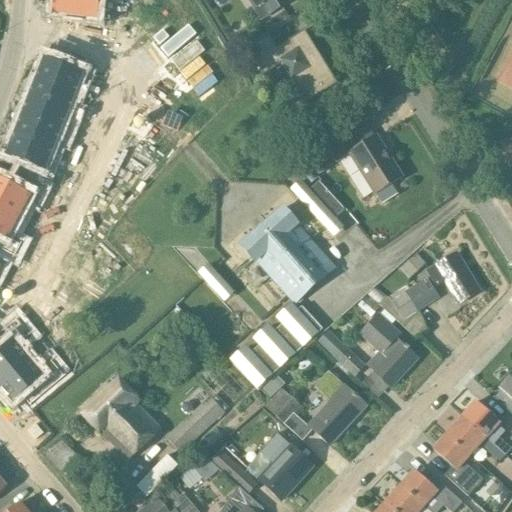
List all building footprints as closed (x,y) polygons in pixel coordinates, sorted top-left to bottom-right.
[(55,0),(54,13),(96,18),(98,0),(55,0)] [(264,3),(271,15),(291,3),(288,0),(248,0),(254,10),(264,3)] [(280,66),(304,105),(336,84),(304,31),(303,32),(305,36),(299,40),(296,36),(276,49),(268,36),(247,49),(264,75),(280,66)] [(46,60),(39,77),(75,91),(81,75),(46,60)] [(39,77),(33,93),(68,107),(75,91),(39,77)] [(33,93),(27,108),(62,122),(68,107),(33,93)] [(108,93),(103,103),(112,107),(117,98),(108,93)] [(103,103),(99,112),(108,116),(112,107),(103,103)] [(27,108),(20,124),(56,138),(62,122),(27,108)] [(20,124),(14,139),(50,154),(56,138),(20,124)] [(93,124),(88,133),(97,137),(102,128),(93,124)] [(88,133),(84,142),(92,146),(97,137),(88,133)] [(379,202),(384,203),(394,197),(396,192),(391,185),(401,179),(376,138),(356,150),(347,136),(327,149),(336,163),(349,155),(374,195),(375,195),(379,202)] [(14,139),(8,156),(43,170),(50,154),(14,139)] [(78,154),(73,163),(82,167),(87,158),(78,154)] [(73,163),(68,172),(77,177),(82,167),(73,163)] [(0,181),(0,208),(17,217),(27,198),(36,202),(43,189),(20,177),(14,189),(0,181)] [(343,210),(318,182),(299,200),(323,227),(343,210)] [(0,208),(0,249),(9,254),(15,242),(7,237),(17,217),(0,208)] [(255,262),(293,304),(331,270),(293,228),(295,226),(282,211),(240,248),(254,263),(255,262)] [(399,270),(409,281),(426,265),(416,254),(399,270)] [(445,282),(459,304),(479,292),(456,255),(428,272),(437,287),(445,282)] [(201,270),(220,301),(231,294),(212,263),(201,270)] [(391,302),(403,322),(440,299),(427,279),(391,302)] [(235,368),(256,391),(322,331),(301,308),(235,368)] [(367,367),(390,388),(417,360),(395,340),(399,336),(378,317),(361,335),(380,353),(367,367)] [(16,320),(0,333),(0,382),(28,359),(17,346),(29,336),(16,320)] [(317,342),(354,378),(365,366),(327,331),(317,342)] [(28,359),(0,382),(0,387),(12,402),(20,395),(30,406),(64,378),(51,362),(39,372),(28,359)] [(308,428),(329,447),(365,407),(327,372),(313,388),(331,404),(308,428)] [(511,378),(501,390),(511,399),(511,378)] [(99,433),(127,462),(161,430),(137,404),(138,403),(118,382),(83,416),(99,433)] [(264,407),(284,424),(300,406),(281,389),(264,407)] [(166,438),(180,455),(224,415),(209,398),(166,438)] [(503,457),(504,456),(510,449),(491,432),(499,424),(476,403),(461,419),(503,457)] [(447,435),(471,456),(480,445),(498,462),(503,457),(461,419),(447,435)] [(471,456),(447,435),(433,450),(452,467),(444,476),(468,498),(483,481),(464,463),(471,456)] [(260,481),(280,501),(310,468),(281,441),(270,453),(278,461),(260,481)] [(224,446),(211,460),(237,485),(251,470),(224,446)] [(205,457),(192,468),(205,483),(220,470),(205,457)] [(414,472),(400,488),(423,509),(424,508),(428,511),(438,511),(443,507),(448,511),(455,511),(462,505),(431,477),(426,483),(414,472)] [(259,511),(262,510),(237,487),(220,511),(259,511)] [(386,504),(394,511),(419,511),(423,509),(400,488),(386,504)] [(197,511),(183,495),(170,506),(175,511),(197,511)] [(175,511),(170,506),(163,497),(145,511),(175,511)]
